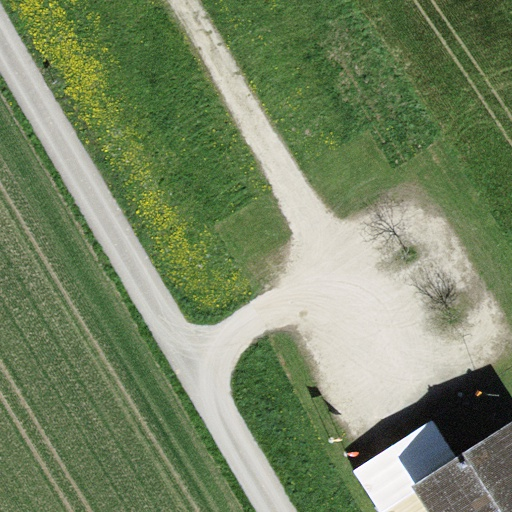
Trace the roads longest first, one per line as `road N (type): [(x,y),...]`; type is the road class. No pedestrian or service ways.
road 1 (track): [(277,511),(0,36)]
road 2 (track): [(179,0),(334,272),(416,387)]
road 3 (track): [(334,272),(191,363)]
